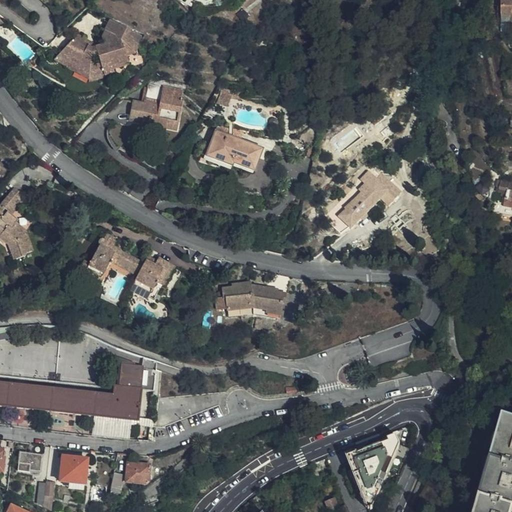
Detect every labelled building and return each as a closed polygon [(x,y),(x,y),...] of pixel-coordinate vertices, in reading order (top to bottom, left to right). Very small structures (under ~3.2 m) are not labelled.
[(511,0),(502,0),(503,26),(511,26),(511,30),(511,29),(511,0)] [(71,41),(59,55),(76,65),(75,69),(88,76),(88,81),(88,84),(104,79),(104,77),(112,74),(111,68),(127,63),(124,53),(132,50),(135,43),(140,45),(143,37),(111,21),(102,38),(105,46),(91,49),(82,44),(85,40),(77,36),(74,42),(71,41)] [(76,65),(59,55),(54,61),(66,68),(65,70),(88,81),(88,76),(75,69),(76,65)] [(134,102),(132,109),(129,119),(151,125),(152,118),(164,121),(162,127),(173,131),(181,101),(179,100),(181,93),(163,88),(160,102),(144,98),(142,104),(134,102)] [(371,119),(377,126),(385,120),(379,113),(378,114),(374,109),(371,112),(374,117),(371,119)] [(152,118),(151,125),(162,127),(164,121),(152,118)] [(256,169),(264,147),(228,135),(227,137),(214,133),(206,155),(235,165),(237,162),(256,169)] [(385,188),(390,184),(382,176),(377,181),(385,188)] [(5,200),(16,210),(26,198),(15,189),(5,200)] [(11,216),(16,210),(5,200),(0,206),(0,235),(0,236),(0,239),(8,247),(13,262),(25,258),(24,255),(32,253),(25,232),(15,223),(17,221),(11,216)] [(339,218),(331,225),(340,234),(349,228),(339,218)] [(166,270),(169,272),(173,265),(160,258),(156,265),(147,260),(145,263),(114,248),(118,240),(109,236),(103,247),(99,245),(88,264),(104,273),(110,262),(138,276),(138,277),(136,283),(154,293),(165,272),(166,270)] [(284,307),(285,295),(271,292),(271,289),(250,285),(250,282),(238,284),(238,286),(221,288),(221,298),(224,298),(226,318),(253,316),(279,321),(281,307),(284,307)] [(0,406),(136,422),(142,367),(133,365),(133,364),(104,352),(101,359),(118,367),(116,387),(113,387),(112,396),(0,382),(0,341),(12,338),(11,331),(0,333),(0,406)] [(435,354),(435,362),(443,362),(443,354),(435,354)] [(511,511),(511,419),(501,417),(477,511),(511,511)] [(354,452),(352,447),(343,451),(344,452),(368,511),(373,511),(399,444),(396,434),(388,437),(388,439),(354,452)] [(37,473),(39,456),(19,454),(16,472),(27,473),(28,471),(37,473)] [(82,485),(85,460),(61,457),(58,482),(82,485)] [(146,482),(147,466),(126,464),(124,482),(125,483),(142,484),(146,482)] [(108,494),(117,496),(121,477),(112,475),(108,494)] [(53,483),(45,482),(45,484),(42,508),(50,511),(53,483)] [(42,508),(45,484),(37,483),(34,504),(42,508)] [(108,494),(107,500),(115,502),(116,502),(117,496),(108,494)] [(338,507),(334,497),(324,502),(328,511),(338,507)]
